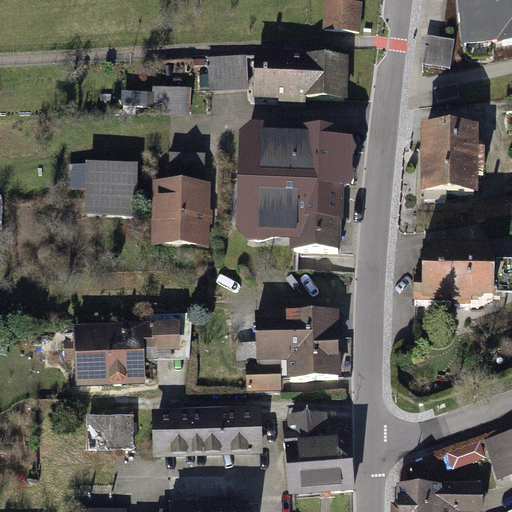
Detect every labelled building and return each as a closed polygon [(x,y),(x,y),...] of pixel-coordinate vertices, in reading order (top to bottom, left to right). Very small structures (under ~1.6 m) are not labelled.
[(511,0),(458,0),(460,36),(511,31),(511,0)] [(365,5),(328,4),(328,36),(364,37),(365,5)] [(430,39),(427,67),(455,70),(458,42),(430,39)] [(351,55),(260,54),(259,100),(351,101),(351,55)] [(252,57),(212,58),(213,93),(253,91),(252,57)] [(195,115),(194,89),(158,90),(158,116),(195,115)] [(482,128),(428,130),(431,197),(485,195),(482,128)] [(266,129),(249,144),(246,227),(266,250),(350,254),(353,198),(368,185),(367,156),(355,143),(355,134),(266,129)] [(208,156),(169,155),(168,183),(208,184),(208,156)] [(143,220),(142,167),(68,168),(69,191),(88,191),(88,221),(143,220)] [(215,187),(159,186),(157,249),(214,250),(215,187)] [(511,198),(477,205),(480,223),(511,216),(511,198)] [(502,251),(431,253),(431,281),(422,281),(423,302),(503,300),(502,251)] [(346,316),(264,317),(265,365),(250,365),(250,393),(287,392),(287,380),(347,379),(346,316)] [(187,324),(82,330),(85,387),(153,383),(152,359),(189,357),(187,324)] [(265,407),(158,411),(159,454),(267,451),(265,407)] [(153,417),(89,420),(90,456),(155,453),(153,417)] [(294,440),(289,439),(294,497),(362,491),(357,436),(334,438),(333,419),(293,423),(294,440)] [(499,480),(511,477),(511,434),(489,440),(499,480)] [(489,511),(489,485),(402,488),(402,511),(489,511)] [(258,511),(259,503),(179,504),(178,511),(258,511)]
